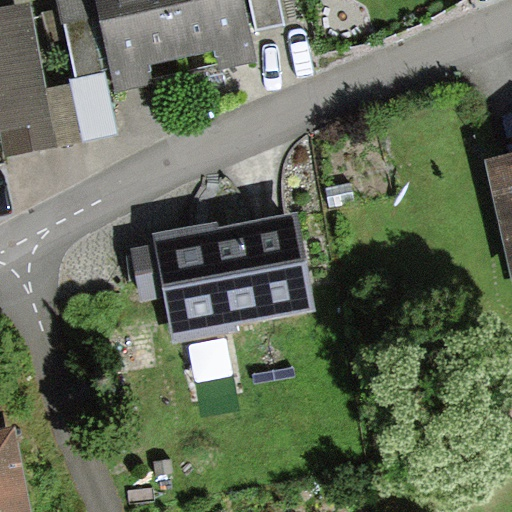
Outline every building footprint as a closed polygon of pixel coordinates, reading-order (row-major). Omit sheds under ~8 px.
[(183,76),(167,0),(59,0),(65,25),(67,24),(77,77),(106,72),(111,71),(114,90),(183,76)] [(167,0),(183,76),(256,61),(242,0),(167,0)] [(279,0),(250,0),(257,30),(284,24),(279,0)] [(0,132),(4,155),(82,139),(71,86),(50,91),(34,2),(0,8),(0,132)] [(77,77),(70,79),(71,86),(82,139),(118,132),(106,72),(77,77)] [(511,153),(490,159),(511,252),(511,153)] [(219,219),(156,231),(158,242),(132,247),(142,303),(165,299),(173,344),(238,332),(236,324),(317,309),(299,211),(220,226),(219,219)] [(0,511),(29,511),(15,427),(8,428),(4,408),(0,408),(0,511)]
